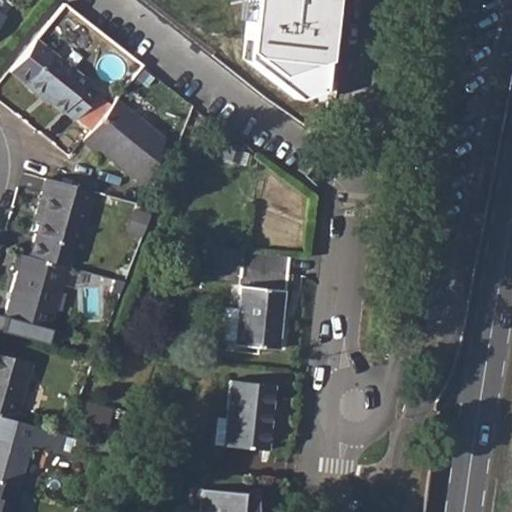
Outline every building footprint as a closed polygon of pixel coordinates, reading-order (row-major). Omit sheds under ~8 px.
[(249,0),(244,59),(295,99),(318,92),(329,0),(249,0)] [(47,48),(23,79),(61,109),(64,106),(75,116),(95,90),(84,81),(86,78),(47,48)] [(112,99),(79,140),(92,150),(94,146),(139,180),(146,172),(159,135),(112,99)] [(218,158),(233,163),(238,153),(240,147),(223,141),(218,158)] [(238,153),(233,163),(245,167),(248,156),(238,153)] [(88,188),(48,178),(45,180),(41,192),(46,193),(33,235),(72,245),(88,188)] [(63,264),(13,251),(9,267),(14,268),(2,314),(47,326),(63,264)] [(236,305),(233,339),(232,344),(274,348),(280,288),(284,289),(286,254),(240,251),(239,266),(236,305)] [(0,415),(12,419),(28,361),(0,352),(0,415)] [(213,421),(211,444),(262,449),(268,382),(227,378),(222,423),(213,421)] [(0,415),(0,484),(14,488),(29,424),(12,419),(0,415)] [(0,484),(0,511),(14,511),(16,504),(13,503),(17,489),(14,488),(0,484)] [(196,508),(195,511),(252,511),(254,492),(198,487),(196,508)]
